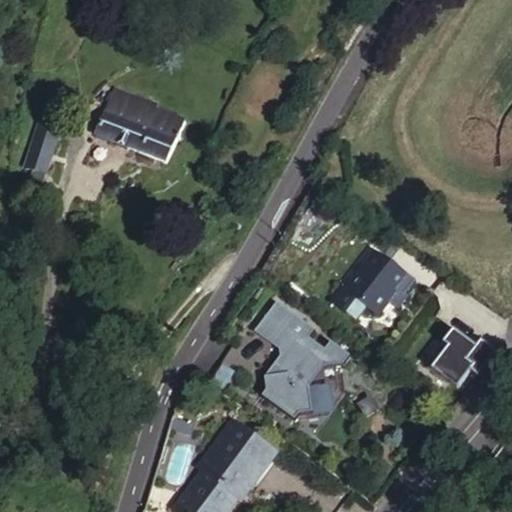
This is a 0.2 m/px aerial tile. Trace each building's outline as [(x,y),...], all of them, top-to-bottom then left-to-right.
[(59,90),(66,93),(68,86),(61,84),(59,90)] [(46,105),(63,111),(69,94),(66,93),(59,90),(52,87),(46,105)] [(93,133),(164,162),(180,122),(152,111),(155,104),(111,87),(93,133)] [(41,104),(35,122),(57,129),(63,111),(46,105),(41,104)] [(57,129),(35,122),(18,175),(39,182),(57,129)] [(17,197),(42,206),(48,191),(23,181),(17,197)] [(411,283),(372,251),(341,289),(337,286),(326,299),(353,320),(363,307),(373,315),(392,292),(399,297),(411,283)] [(308,327),(274,300),(252,330),(277,350),(279,368),(272,377),(262,379),(264,391),(259,397),(292,423),(297,418),(321,414),(335,395),(329,367),(338,364),(344,356),(323,339),(317,348),(302,335),(308,327)] [(468,379),(476,385),(496,360),(479,347),(474,353),(452,335),(441,349),(446,353),(429,375),(454,395),(468,379)] [(275,456),(232,424),(197,472),(202,476),(175,511),(230,511),(237,502),(240,504),(275,456)]
